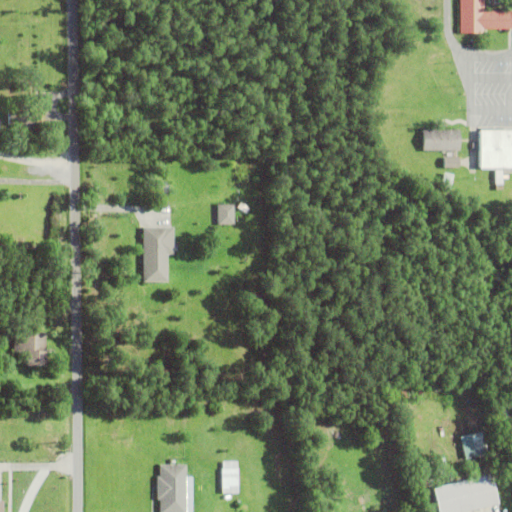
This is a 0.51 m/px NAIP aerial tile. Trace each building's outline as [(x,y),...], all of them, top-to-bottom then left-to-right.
[(482,0),(483,10),(511,9),(511,26),(483,27),(483,31),(459,32),(458,0),(482,0)] [(30,130),(14,130),(14,123),(7,123),(7,109),(30,109),(30,113),(35,113),(35,123),(30,123),(30,130)] [(511,167),(478,167),(478,127),(511,127),(511,167)] [(421,128),(458,128),(458,149),(421,149),(421,128)] [(443,156),(458,156),(458,166),(443,166),(443,156)] [(494,168),(501,168),(502,185),(495,185),(494,168)] [(439,188),(443,171),(452,173),(449,190),(439,188)] [(217,203),(233,203),(233,223),(217,224),(217,203)] [(143,226),(173,225),(173,253),(167,253),(167,280),(143,280),(143,226)] [(25,363),(26,351),(12,350),(13,330),(45,332),(44,364),(25,363)] [(155,411),(163,410),(165,447),(157,447),(155,411)] [(499,427),(511,420),(511,443),(507,446),(499,427)] [(459,436),(488,428),(494,450),(465,458),(459,436)] [(238,467),(238,500),(221,500),(221,467),(222,467),(222,461),(237,461),(237,467),(238,467)] [(159,511),(159,498),(156,498),(156,476),(159,476),(159,464),(185,464),(184,511),(159,511)] [(436,486),(441,511),(463,511),(500,505),(495,475),(436,486)] [(312,490),(335,487),(337,498),(313,501),(312,490)]
